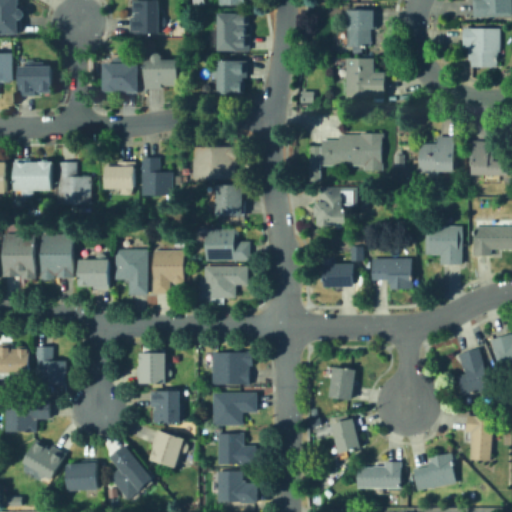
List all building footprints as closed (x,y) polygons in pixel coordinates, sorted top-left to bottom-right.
[(0,0),(19,0),(20,9),(22,8),(25,12),(25,16),(23,19),(23,34),(0,34),(0,0)] [(161,0),(161,17),(164,17),(166,19),(166,25),(164,27),(160,27),(160,34),(131,34),(131,17),(133,17),(133,0),(161,0)] [(511,0),(511,16),(474,18),(473,0),(511,0)] [(378,10),(378,29),(372,28),(372,46),(348,46),(348,10),(378,10)] [(250,14),(250,26),(248,26),(248,29),(246,29),(246,34),(251,34),(251,51),(219,51),(219,14),(250,14)] [(502,28),(501,52),(499,52),(499,67),(472,67),(472,59),(469,60),(469,47),(464,47),(464,28),(502,28)] [(0,53),(15,53),(15,80),(12,80),(12,82),(2,82),(2,80),(0,80),(0,53)] [(163,60),(179,60),(180,86),(166,86),(166,85),(162,85),(162,89),(146,89),(146,60),(152,60),(152,56),(155,54),(161,54),(163,57),(163,60)] [(133,63),(139,64),(138,93),(122,93),(122,90),(117,90),(117,92),(106,92),(106,90),(104,90),(105,63),(122,64),(122,61),(124,58),(129,58),(132,62),(133,63)] [(387,72),(386,97),(364,97),(363,99),(347,99),(348,58),(375,58),(375,72),(387,72)] [(37,63),(37,67),(53,66),(53,93),(40,93),(40,92),(37,92),(37,96),(20,96),(20,67),(26,67),(26,64),(29,61),(35,61),(37,63)] [(248,61),(248,77),(246,77),(246,95),(219,95),(219,78),(215,78),(213,76),(213,70),(216,66),(219,66),(219,61),(248,61)] [(385,133),(385,137),(384,137),(384,163),(385,163),(385,171),(366,171),(366,165),(323,165),(322,182),(311,182),(311,153),(323,154),(323,140),(340,140),(341,135),(362,135),(363,133),(385,133)] [(456,137),(456,160),(459,160),(459,170),(456,170),(456,172),(441,172),(441,181),(429,181),(429,173),(421,173),(421,143),(439,143),(439,137),(456,137)] [(496,147),(496,161),(501,161),(501,162),(511,163),(510,176),(473,175),(473,165),(472,165),(472,156),(474,156),(475,141),(491,142),(491,147),(496,147)] [(194,146),(233,147),(233,145),(237,146),(240,149),(240,156),(236,160),(236,162),(238,162),(238,179),(194,179),(194,146)] [(406,154),(406,165),(397,165),(397,153),(406,154)] [(175,172),(174,195),(144,195),(144,157),(161,157),(161,172),(175,172)] [(0,158),(8,158),(8,194),(0,193),(0,158)] [(54,164),(54,190),(35,190),(36,193),(33,197),(27,197),(23,193),(23,190),(17,190),(16,159),(32,159),(32,162),(54,162),(54,164)] [(137,161),(137,168),(136,168),(135,189),(134,192),(131,195),(126,194),(123,192),(123,189),(107,189),(107,166),(119,166),(119,161),(137,161)] [(93,176),(93,204),(60,204),(60,162),(78,162),(78,176),(93,176)] [(246,199),(246,216),(242,215),(218,215),(217,185),(244,185),(244,199),(246,199)] [(346,186),(346,196),(348,196),(348,207),(352,207),(352,225),(338,225),(332,231),(326,225),(323,225),(323,216),(320,216),(320,204),(321,204),(321,201),(323,201),(323,187),(346,186)] [(464,226),(464,264),(441,264),(441,255),(426,255),(426,226),(464,226)] [(511,226),(511,250),(493,250),(493,256),(474,256),(474,247),(475,247),(475,226),(511,226)] [(251,241),(252,260),(208,261),(207,228),(236,228),(240,233),(240,238),(236,241),(251,241)] [(37,274),(38,278),(23,278),(23,276),(4,276),(5,273),(5,234),(37,234),(37,274)] [(76,274),(76,278),(58,278),(58,275),(56,275),(56,278),(42,278),(43,272),(43,234),(75,234),(74,274),(76,274)] [(150,249),(150,295),(131,295),(131,279),(117,279),(117,249),(150,249)] [(186,281),(183,284),(177,284),(174,281),(172,281),(172,294),(155,294),(156,279),(156,250),(186,250),(186,281)] [(413,258),(413,282),(415,282),(415,289),(391,289),(391,284),(389,284),(389,280),(374,280),(373,258),(413,258)] [(111,259),(111,289),(95,289),(95,286),(80,286),(80,260),(111,259)] [(355,264),(356,287),(325,287),(325,264),(355,264)] [(249,266),(249,285),(238,285),(238,298),(202,298),(202,281),(206,281),(206,266),(249,266)] [(511,333),(511,371),(502,375),(492,339),(511,333)] [(32,347),(32,374),(14,374),(14,381),(2,381),(1,373),(0,373),(0,343),(14,343),(15,347),(32,347)] [(68,361),(69,385),(37,385),(37,347),(54,347),(55,361),(68,361)] [(485,362),(493,389),(465,397),(458,376),(467,373),(465,368),(464,369),(460,354),(481,347),(486,362),(485,362)] [(254,351),(255,366),(251,366),(251,386),(247,386),(247,384),(214,384),(214,352),(254,351)] [(167,353),(168,368),(171,368),(174,371),(174,375),(171,378),(167,378),(167,383),(138,383),(138,368),(141,368),(140,353),(167,353)] [(358,370),(353,401),(330,397),(335,366),(358,370)] [(182,391),(182,423),(155,423),(155,410),(157,410),(157,406),(153,406),(152,391),(182,391)] [(259,392),(259,412),(244,412),(244,425),(214,425),(214,393),(259,392)] [(51,400),(51,419),(39,420),(39,432),(35,431),(7,432),(7,401),(51,400)] [(312,415),(310,408),(316,407),(318,414),(312,415)] [(495,417),(492,461),(471,460),(473,432),(468,432),(469,415),(495,417)] [(312,425),(310,418),(319,416),(321,424),(312,425)] [(363,448),(341,455),(333,424),(355,418),(363,448)] [(188,452),(185,453),(182,452),(177,468),(152,459),(161,430),(186,438),(185,442),(188,442),(190,446),(188,452)] [(258,445),(258,464),(219,464),(219,433),(246,432),(246,445),(258,445)] [(48,448),(51,449),(54,445),(68,454),(54,479),(49,476),(48,477),(43,478),(40,476),(40,474),(41,472),(24,462),(38,439),(50,446),(48,448)] [(155,479),(130,500),(111,477),(121,468),(111,457),(127,444),(155,479)] [(458,483),(419,490),(415,469),(430,466),(429,462),(431,462),(431,457),(453,453),(455,464),(458,483)] [(101,490),(70,491),(68,465),(70,465),(70,463),(100,462),(101,490)] [(403,462),(402,488),(358,488),(358,467),(374,466),(386,466),(386,462),(403,462)] [(259,483),(259,503),(242,503),(242,501),(219,502),(219,471),(244,471),(244,480),(247,480),(247,483),(259,483)] [(329,498),(325,493),(330,488),(334,493),(329,498)]
